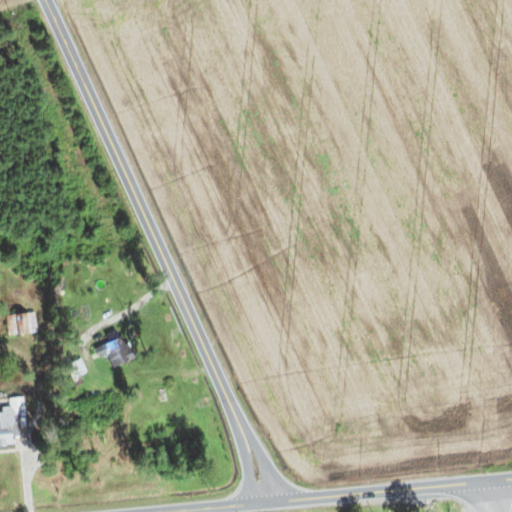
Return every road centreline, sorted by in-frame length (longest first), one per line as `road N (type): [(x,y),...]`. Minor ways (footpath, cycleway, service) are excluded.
road 1 (residential): [(269,502),(46,0)]
road 2 (primary): [(483,480),(150,511)]
